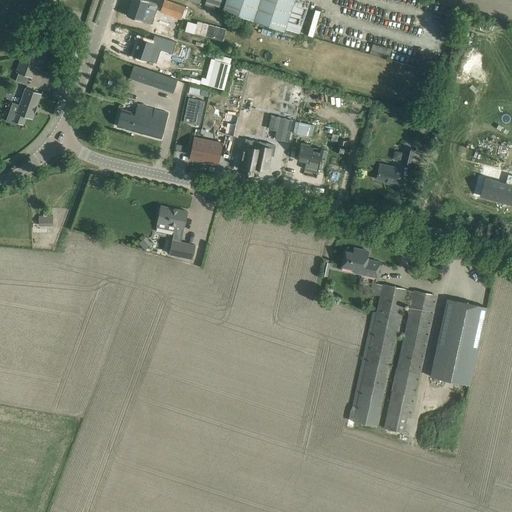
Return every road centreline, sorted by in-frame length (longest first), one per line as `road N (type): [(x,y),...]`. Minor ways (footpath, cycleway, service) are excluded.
road 1 (tertiary): [(511,251),(123,166),(58,139)]
road 2 (tertiary): [(58,139),(109,0)]
